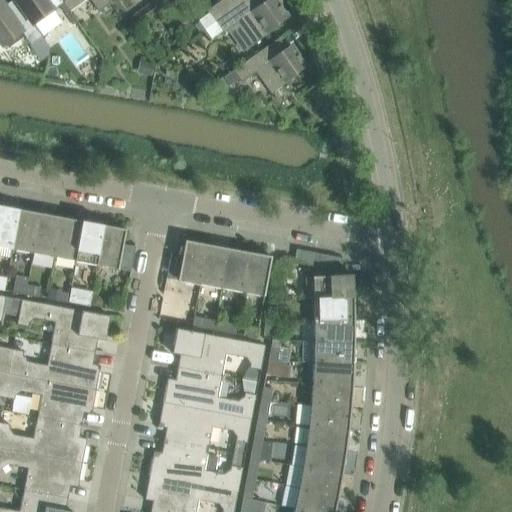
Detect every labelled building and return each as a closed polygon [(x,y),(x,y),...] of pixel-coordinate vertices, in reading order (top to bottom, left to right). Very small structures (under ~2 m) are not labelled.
[(15,0),(14,0),(5,7),(0,0),(0,43),(3,47),(22,33),(31,45),(42,38),(15,0)] [(15,0),(42,38),(43,37),(42,36),(61,23),(53,11),(53,10),(63,3),(61,0),(15,0)] [(61,0),(63,3),(69,12),(70,12),(86,0),(89,0),(99,13),(110,4),(107,0),(61,0)] [(247,0),(220,0),(222,1),(208,11),(209,14),(198,22),(205,31),(247,0)] [(269,0),(268,0),(247,0),(205,31),(211,40),(222,32),(224,34),(238,24),(253,45),(279,27),(277,25),(287,18),(276,3),(274,0),(269,0)] [(239,79),(242,83),(256,73),(271,95),(296,76),(295,75),(305,67),(291,47),(287,50),(279,39),(221,80),(227,88),(239,79)] [(142,62),(139,73),(151,76),(154,65),(142,62)] [(19,211),(0,206),(0,247),(12,250),(19,211)] [(33,254),(40,214),(19,211),(12,250),(33,254)] [(62,218),(40,214),(33,254),(54,258),(62,218)] [(76,262),(83,222),(62,218),(54,258),(76,262)] [(95,225),(83,222),(76,262),(97,266),(104,226),(95,225)] [(126,230),(104,226),(97,266),(130,272),(135,247),(134,247),(123,245),(126,230)] [(171,254),(166,279),(179,281),(177,294),(197,298),(199,285),(200,285),(207,246),(185,242),(183,256),(172,254),(171,254)] [(228,250),(207,246),(200,285),(221,289),(228,250)] [(228,250),(221,289),(242,293),(250,254),(228,250)] [(272,258),(250,254),(242,293),(264,297),(272,258)] [(317,278),(305,279),(306,300),(354,298),(353,276),(341,276),(341,260),(343,260),(344,259),(315,254),(316,265),(317,278)] [(290,265),(291,260),(280,258),(278,269),(289,271),(290,265)] [(25,295),(27,286),(14,284),(13,293),(25,295)] [(25,295),(38,297),(40,289),(27,286),(25,295)] [(56,292),(55,301),(68,303),(69,294),(56,292)] [(69,294),(68,303),(81,305),(82,297),(69,294)] [(0,321),(1,322),(2,316),(10,317),(13,299),(6,297),(0,296),(0,321)] [(93,296),(91,306),(102,308),(103,303),(99,297),(93,296)] [(355,321),(354,298),(314,300),(314,321),(355,321)] [(13,299),(10,317),(18,319),(17,325),(31,328),(32,324),(40,320),(55,322),(60,330),(52,336),(51,344),(95,353),(97,340),(105,342),(110,317),(21,300),(13,299)] [(268,308),(266,321),(275,321),(277,309),(268,308)] [(200,328),(214,330),(215,322),(202,319),(200,328)] [(266,321),(264,334),(272,335),(275,321),(266,321)] [(355,343),(355,321),(314,321),(314,342),(355,343)] [(214,330),(235,334),(237,326),(215,322),(214,330)] [(256,338),(258,330),(245,327),(244,336),(256,338)] [(172,353),(172,354),(175,355),(180,355),(177,368),(221,376),(223,368),(217,359),(225,354),(244,358),(249,364),(248,368),(260,370),(265,346),(177,329),(173,347),(172,353)] [(314,342),(314,363),(354,365),(355,343),(314,342)] [(12,350),(8,374),(96,390),(101,366),(93,365),(95,353),(51,344),(49,353),(54,362),(47,366),(32,363),(26,356),(27,353),(12,350)] [(0,372),(8,374),(12,350),(0,347),(0,372)] [(271,348),(268,362),(278,363),(280,350),(271,348)] [(280,350),(278,363),(288,365),(291,350),(280,348),(280,350)] [(268,362),(266,374),(274,376),(286,378),(287,378),(290,366),(288,365),(278,363),(268,362)] [(353,387),(354,365),(314,363),(313,384),(353,387)] [(166,386),(163,403),(251,419),(256,395),(243,393),(243,398),(236,402),(217,398),(211,391),(220,384),(221,376),(177,368),(175,380),(171,380),(167,379),(167,380),(166,386)] [(0,372),(0,397),(18,401),(18,397),(26,393),(41,395),(47,403),(39,409),(37,417),(81,426),(84,413),(92,414),(96,390),(8,374),(0,372)] [(313,384),(311,405),(351,409),(353,387),(313,384)] [(263,388),(261,401),(270,401),(272,389),(263,388)] [(261,401),(257,420),(266,422),(270,401),(261,401)] [(158,426),(158,427),(162,428),(166,428),(164,441),(208,449),(209,441),(204,432),(212,427),(232,431),(236,437),(233,454),(244,456),(251,419),(163,403),(160,420),(158,426)] [(349,431),(351,409),(311,405),(309,426),(349,431)] [(0,423),(0,448),(82,464),(87,440),(79,438),(81,426),(37,417),(36,426),(41,435),(33,439),(18,436),(12,429),(13,426),(0,423)] [(309,426),(306,447),(346,453),(349,431),(309,426)] [(256,427),(254,440),(262,441),(264,428),(256,427)] [(254,440),(251,453),(260,454),(262,441),(254,440)] [(152,459),(149,476),(238,492),(244,456),(233,454),(230,471),(224,475),(203,471),(198,464),(206,457),(208,449),(164,441),(162,453),(157,453),(154,452),(153,453),(152,459)] [(342,475),(346,453),(306,447),(303,468),(342,475)] [(0,473),(4,474),(5,470),(13,466),(28,468),(34,476),(26,482),(24,490),(68,499),(70,486),(74,487),(78,488),(78,486),(79,481),(82,464),(0,448),(0,473)] [(250,459),(246,479),(255,480),(259,461),(250,459)] [(301,478),(299,489),(338,496),(342,475),(303,468),(301,478)] [(145,499),(145,500),(148,501),(152,502),(150,511),(194,511),(190,505),(198,500),(217,504),(222,510),(221,511),(233,511),(238,492),(149,476),(146,493),(145,499)] [(246,479),(243,498),(251,500),(255,480),(246,479)] [(306,511),(335,511),(338,496),(299,489),(297,499),(295,509),(306,511)] [(0,511),(70,511),(65,511),(68,499),(24,490),(23,499),(28,508),(20,511),(18,511),(4,509),(0,503),(0,511)]
